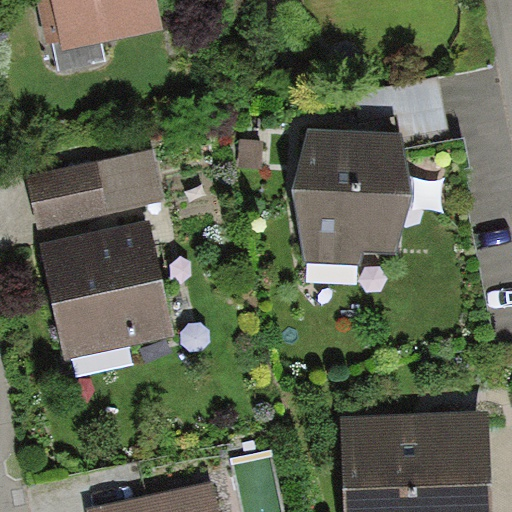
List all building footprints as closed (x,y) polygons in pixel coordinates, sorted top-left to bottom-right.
[(39,0),(50,50),(60,48),(62,55),(163,34),(156,0),(39,0)] [(229,0),(235,24),(267,17),(263,0),(229,0)] [(404,143),(301,140),(298,251),(400,255),(404,143)] [(154,152),(27,178),(39,235),(166,209),(154,152)] [(38,250),(65,364),(174,339),(147,225),(38,250)] [(493,511),(489,417),(342,424),(345,511),(493,511)] [(145,502),(98,511),(239,511),(226,445),(137,464),(145,502)]
